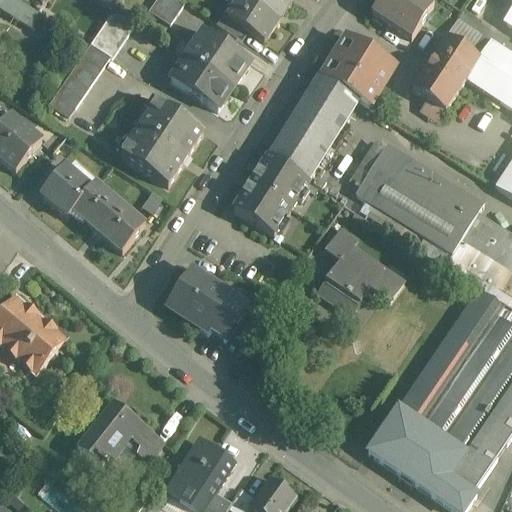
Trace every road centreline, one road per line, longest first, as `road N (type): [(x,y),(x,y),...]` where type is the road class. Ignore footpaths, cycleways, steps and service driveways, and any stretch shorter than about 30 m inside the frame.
road 1 (residential): [(350,0),(120,319)]
road 2 (residential): [(370,511),(120,319)]
road 3 (residential): [(120,319),(0,215)]
